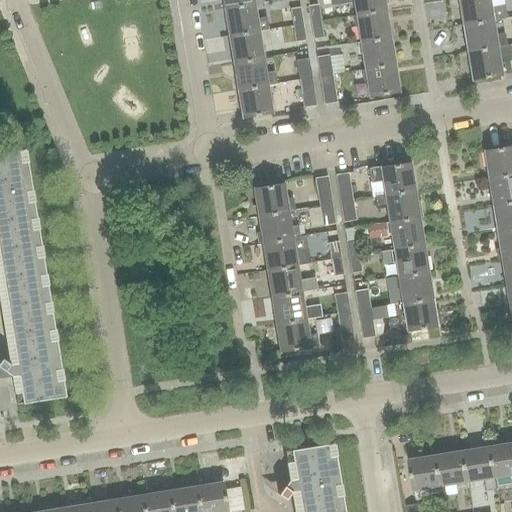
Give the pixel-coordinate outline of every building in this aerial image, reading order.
[(264,3),(263,0),(221,0),(223,9),(254,4),(254,5),(264,3)] [(387,10),(385,0),(331,0),(332,6),(354,2),(356,15),(387,10)] [(491,9),(489,0),(457,0),(462,26),(493,21),(507,18),(505,6),(491,9)] [(95,10),(102,8),(100,1),(93,2),(95,10)] [(267,17),(257,19),(254,5),(254,4),(223,9),(227,36),(259,31),(269,30),(267,17)] [(321,21),(319,5),(308,6),(311,23),(321,21)] [(303,24),(301,8),(291,9),(293,26),(303,24)] [(391,37),(387,10),(356,15),(360,42),(391,37)] [(323,39),(321,21),(311,23),(313,40),(323,39)] [(497,48),(493,21),(462,26),(466,53),(497,48)] [(306,41),(303,24),(293,26),(296,42),(306,41)] [(263,58),(259,31),(227,36),(232,63),(263,58)] [(396,64),(391,37),(360,42),(364,69),(396,64)] [(511,72),(510,61),(500,63),(497,48),(466,53),(471,81),(511,73),(511,72)] [(332,68),(329,55),(317,57),(319,70),(332,68)] [(276,72),(266,74),(263,58),(232,63),(236,90),(267,85),(267,84),(278,82),(276,72)] [(311,71),(309,59),(296,61),(298,73),(311,71)] [(400,92),(396,64),(364,69),(369,97),(400,92)] [(337,102),(332,68),(319,70),(324,105),(337,102)] [(317,106),(311,71),(298,73),(304,108),(317,106)] [(272,113),(267,85),(236,90),(241,118),(272,113)] [(511,174),(511,146),(482,151),(487,179),(511,174)] [(0,153),(0,303),(10,364),(1,358),(0,360),(0,369),(4,372),(5,378),(12,377),(17,405),(65,397),(25,149),(0,153)] [(416,191),(412,163),(369,170),(371,183),(382,181),(385,195),(385,196),(416,191)] [(349,173),(336,175),(341,210),(354,207),(349,173)] [(511,202),(511,174),(487,179),(491,206),(511,202)] [(334,211),(328,177),(315,179),(318,196),(320,206),(321,213),(334,211)] [(290,198),(286,199),(284,184),(252,189),(257,217),(288,212),(295,210),(294,201),(290,198)] [(421,201),(418,202),(416,191),(385,196),(385,195),(375,197),(377,209),(387,208),(389,223),(421,218),(420,217),(423,217),(421,201)] [(318,196),(304,198),(306,209),(320,206),(318,196)] [(511,230),(511,202),(491,206),(496,233),(511,230)] [(356,220),(354,207),(341,210),(344,222),(356,220)] [(336,224),(334,211),(321,213),(323,226),(336,224)] [(299,226),(291,227),(288,212),(257,217),(261,244),(293,239),(292,238),(300,237),(299,226)] [(425,245),(421,218),(389,223),(391,237),(393,250),(425,245)] [(369,226),(372,240),(391,237),(389,223),(369,226)] [(511,230),(496,233),(500,260),(511,258),(511,230)] [(308,250),(295,252),(293,239),(261,244),(266,271),(297,266),(297,265),(310,264),(308,250)] [(359,255),(357,239),(346,241),(349,257),(359,255)] [(341,259),(339,242),(328,243),(331,260),(341,259)] [(429,272),(425,245),(393,250),(381,252),(383,265),(396,263),(398,277),(429,272)] [(362,272),(359,255),(349,257),(352,274),(362,272)] [(511,258),(500,260),(505,287),(511,286),(511,258)] [(344,275),(341,259),(331,260),(334,277),(344,275)] [(316,278),(299,280),(297,266),(266,271),(270,298),(301,293),(318,290),(316,278)] [(434,299),(429,272),(398,277),(402,304),(434,299)] [(370,302),(368,289),(355,291),(357,304),(370,302)] [(320,305),(304,307),(301,293),(270,298),(274,325),(315,318),(322,317),(320,305)] [(349,306),(347,293),(334,295),(336,308),(349,306)] [(438,326),(434,299),(402,304),(393,306),(394,317),(404,315),(407,332),(438,326)] [(375,337),(372,314),(370,302),(357,304),(362,339),(375,337)] [(355,340),(349,306),(336,308),(342,342),(355,340)] [(310,348),(308,335),(317,333),(315,318),(274,325),(279,353),(310,348)] [(342,511),(331,445),(333,445),(333,443),(285,451),(285,453),(291,452),(296,479),(283,481),(284,486),(278,494),(285,500),(291,492),(298,491),(301,511),(342,511)] [(511,475),(511,443),(491,447),(496,478),(511,475)] [(496,478),(491,447),(464,451),(469,482),(484,480),(485,492),(498,490),(496,478)] [(469,482),(464,451),(437,456),(442,486),(469,482)] [(442,486),(437,456),(410,460),(414,491),(430,488),(432,497),(444,496),(442,486)] [(227,511),(223,482),(195,487),(199,511),(227,511)] [(199,511),(195,487),(168,491),(171,511),(199,511)] [(227,511),(234,511),(243,511),(240,489),(224,491),(227,511)] [(171,511),(168,491),(141,495),(143,511),(171,511)] [(143,511),(141,495),(114,500),(116,511),(143,511)] [(116,511),(114,500),(87,504),(88,511),(116,511)]
